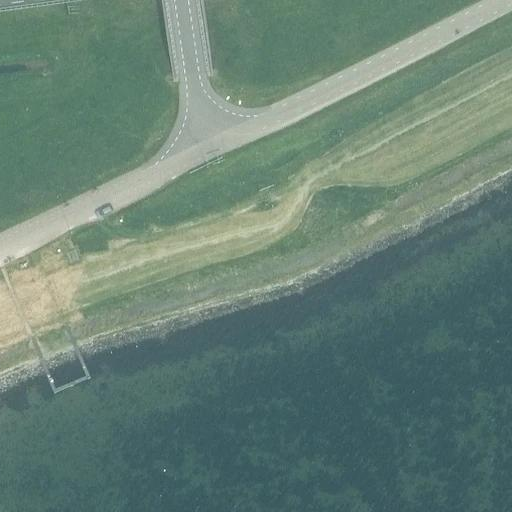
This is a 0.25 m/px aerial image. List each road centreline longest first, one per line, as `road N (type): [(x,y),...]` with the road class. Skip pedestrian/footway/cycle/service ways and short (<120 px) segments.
road 1 (unclassified): [(201,150),(507,0)]
road 2 (unclassified): [(0,247),(201,150)]
road 3 (unclassified): [(201,150),(180,0)]
